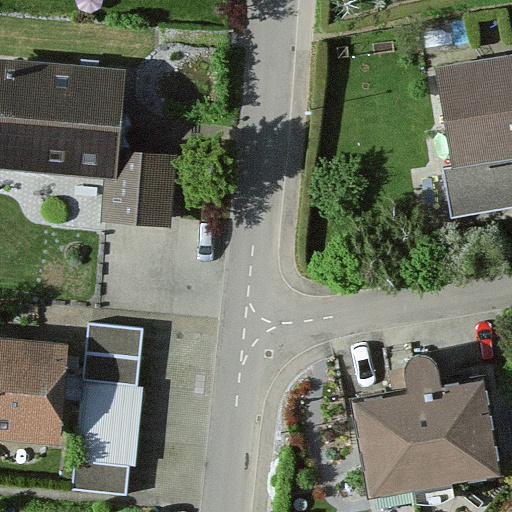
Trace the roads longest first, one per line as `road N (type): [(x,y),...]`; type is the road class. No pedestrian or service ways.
road 1 (residential): [(248,329),(271,0)]
road 2 (residential): [(248,329),(511,284)]
road 3 (residential): [(228,511),(248,329)]
